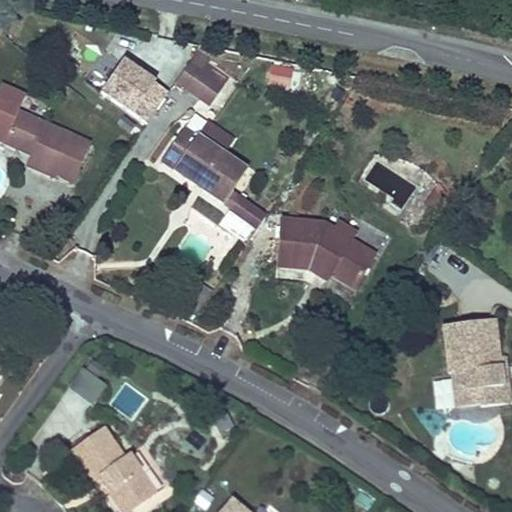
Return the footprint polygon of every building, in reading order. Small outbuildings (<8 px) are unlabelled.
[(72,54),(94,65),(103,47),(81,36),(72,54)] [(100,89),(147,122),(170,89),(122,57),(100,89)] [(204,69),(192,61),(177,81),(200,97),(209,84),(218,90),(228,76),(208,62),(204,69)] [(55,172),(72,181),(89,144),(19,111),(26,95),(2,84),(0,88),(0,137),(30,152),(25,162),(53,175),(55,172)] [(209,103),(218,90),(209,84),(200,97),(209,103)] [(184,126),(160,164),(222,205),(247,167),(184,126)] [(416,203),(423,209),(436,193),(428,186),(416,203)] [(277,264),(310,267),(314,260),(331,272),(352,286),(375,253),(352,238),(357,231),(338,218),(333,225),(321,218),(280,214),(277,264)] [(314,260),(310,267),(327,279),(331,272),(314,260)] [(498,313),(487,315),(493,364),(500,363),(504,363),(498,313)] [(480,396),(481,406),(505,403),(500,363),(493,364),(487,315),(440,320),(446,369),(457,368),(461,398),(480,396)] [(500,363),(505,403),(511,402),(511,364),(511,362),(504,363),(500,363)] [(451,410),(481,406),(480,396),(461,398),(457,368),(446,369),(451,410)] [(95,407),(108,386),(81,369),(68,390),(95,407)] [(83,482),(90,477),(98,470),(110,486),(102,492),(116,511),(119,511),(148,492),(119,454),(115,457),(92,427),(61,451),(83,482)] [(98,470),(90,477),(102,492),(110,486),(98,470)] [(220,511),(249,511),(233,497),(220,511)]
